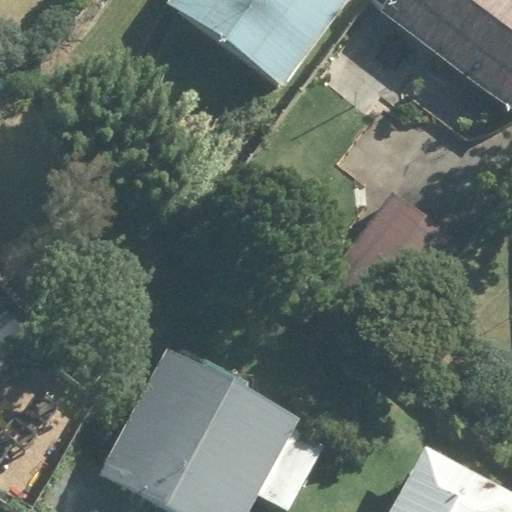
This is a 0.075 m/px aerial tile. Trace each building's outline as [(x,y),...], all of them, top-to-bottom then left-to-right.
[(290,99),(365,0),(180,0),(172,13),(233,57),(290,99)] [(511,0),(402,0),(387,20),(511,114),(511,0)] [(464,249),(389,198),(350,255),(425,306),(464,249)] [(237,511),(274,433),(156,368),(94,489),(138,511),(237,511)] [(511,511),(511,498),(430,452),(396,511),(511,511)]
